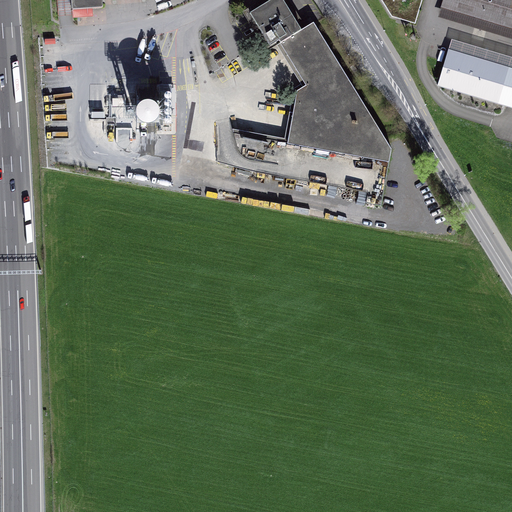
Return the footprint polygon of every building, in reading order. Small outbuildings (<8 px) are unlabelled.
[(70,0),(72,10),(105,8),(104,0),(70,0)] [(389,164),(392,150),(314,25),(301,33),(280,0),(275,0),(269,4),(249,16),(270,49),(279,44),(306,87),(297,92),(288,145),(389,164)] [(380,0),(392,18),(415,24),(422,0),(380,0)] [(511,0),(443,0),(440,11),(511,31),(511,0)] [(477,50),(475,58),(511,68),(511,61),(505,59),(506,58),(477,50)] [(511,70),(448,52),(438,88),(511,108),(511,70)]
